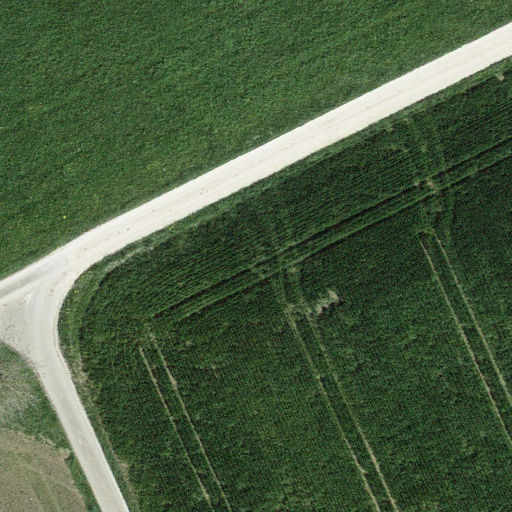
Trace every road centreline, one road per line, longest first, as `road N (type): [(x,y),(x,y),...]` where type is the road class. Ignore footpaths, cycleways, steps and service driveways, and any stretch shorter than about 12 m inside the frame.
road 1 (track): [(0,303),(511,46)]
road 2 (track): [(13,297),(111,511)]
